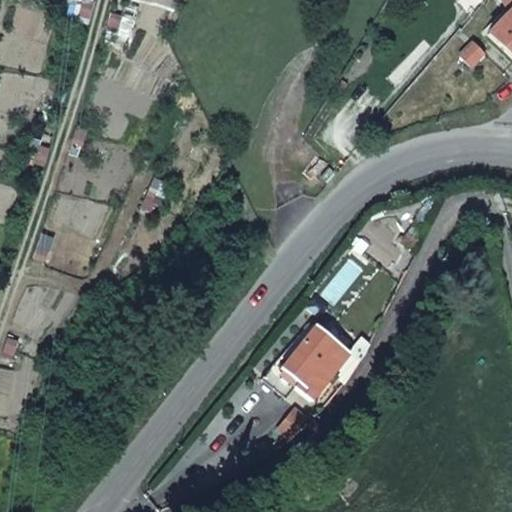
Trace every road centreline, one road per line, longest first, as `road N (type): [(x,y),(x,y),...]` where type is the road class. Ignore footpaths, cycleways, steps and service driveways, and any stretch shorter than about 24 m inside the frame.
road 1 (secondary): [(100,511),(284,271),(363,187),(429,153),(488,147)]
road 2 (unclassified): [(199,511),(268,469),(383,357),(457,201),(494,203),(511,278)]
road 3 (track): [(104,0),(0,328)]
road 4 (track): [(180,101),(91,282),(70,284),(22,268)]
